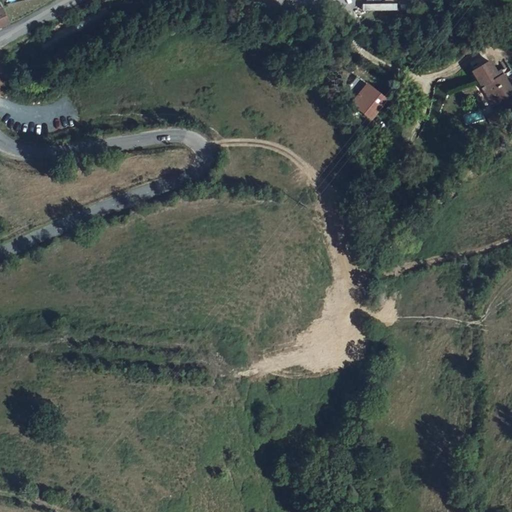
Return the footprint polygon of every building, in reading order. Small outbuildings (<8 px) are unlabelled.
[(488,86),(497,100),(511,90),(511,87),(504,75),(498,79),(488,63),(474,73),(483,89),(488,86)] [(377,100),(381,104),(386,99),(368,83),(352,103),(365,114),(377,100)] [(511,90),(497,100),(501,106),(511,98),(511,90)] [(511,112),(511,98),(501,106),(507,116),(511,112)] [(377,100),(365,114),(369,119),(381,104),(377,100)]
